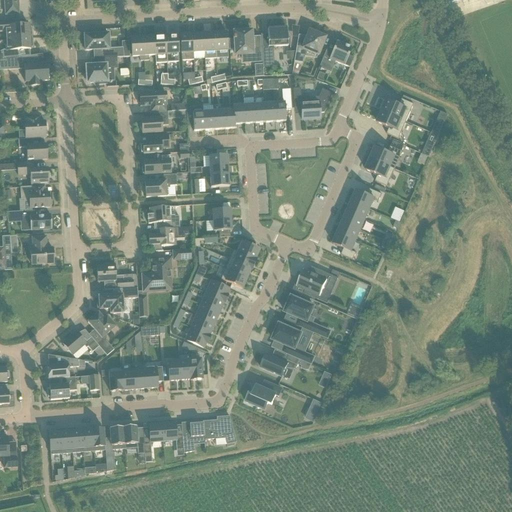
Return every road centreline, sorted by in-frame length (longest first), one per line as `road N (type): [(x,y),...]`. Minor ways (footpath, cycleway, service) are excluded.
road 1 (unclassified): [(66,103),(61,34),(73,19),(316,11),(380,27)]
road 2 (residential): [(286,244),(217,401),(25,416)]
road 3 (residential): [(76,252),(129,243),(124,111),(114,99),(66,103)]
road 4 (residential): [(338,130),(356,142),(313,244),(286,244)]
road 5 (residential): [(76,252),(66,103)]
road 6 (residential): [(19,352),(80,299),(76,252)]
